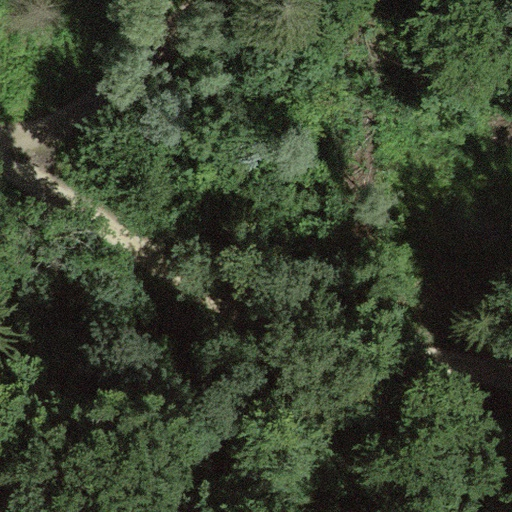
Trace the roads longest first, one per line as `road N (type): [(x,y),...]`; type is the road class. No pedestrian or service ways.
road 1 (track): [(0,164),(210,290),(338,344),(511,376)]
road 2 (track): [(205,0),(75,118),(0,140)]
